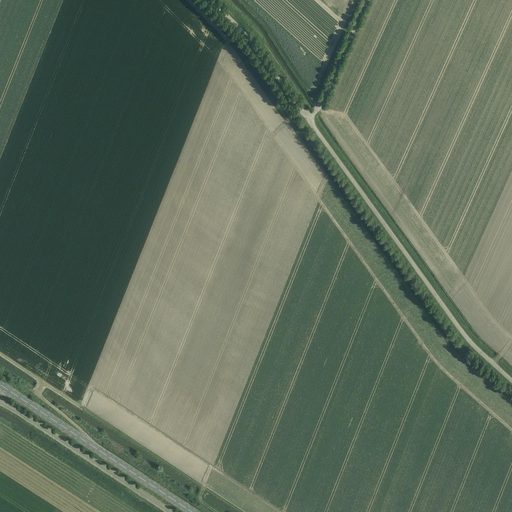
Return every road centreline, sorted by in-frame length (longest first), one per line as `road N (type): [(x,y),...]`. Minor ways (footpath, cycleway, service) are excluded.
road 1 (unclassified): [(511,383),(211,0)]
road 2 (secondary): [(191,511),(0,384)]
